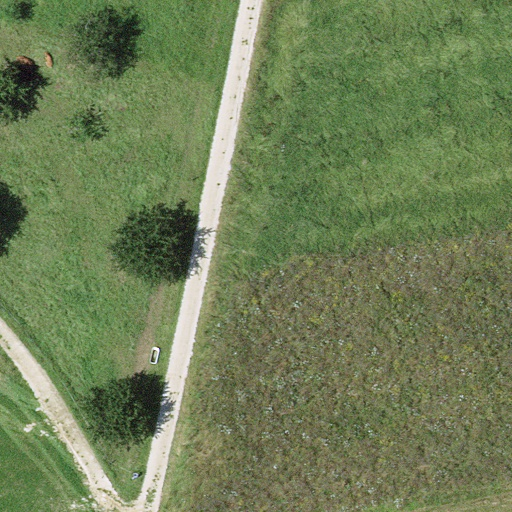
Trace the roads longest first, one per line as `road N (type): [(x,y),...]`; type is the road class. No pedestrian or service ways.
road 1 (track): [(145,511),(252,0)]
road 2 (track): [(119,511),(46,377),(0,329)]
